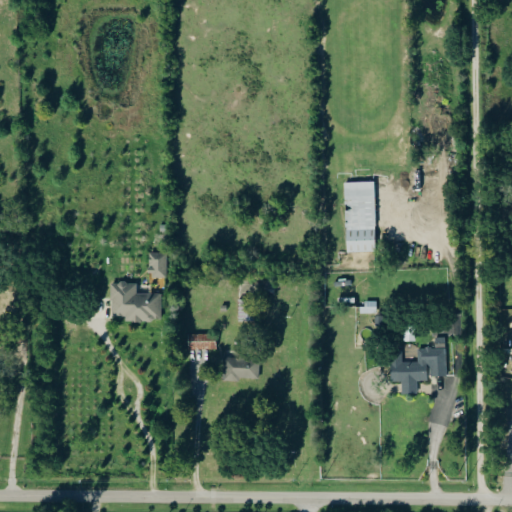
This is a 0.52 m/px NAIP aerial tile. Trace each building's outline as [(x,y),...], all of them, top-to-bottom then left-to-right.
[(344,182),(346,253),(376,252),(374,182),(344,182)] [(167,254),(149,253),(149,266),(150,266),(150,278),(166,279),(167,254)] [(162,295),(137,294),(137,284),(112,284),(112,320),(161,321),(162,295)] [(362,314),(377,314),(377,302),(363,302),(362,314)] [(216,350),(216,334),(189,335),(189,350),(216,350)] [(447,376),(446,338),(435,338),(436,348),(418,348),(418,362),(402,363),(402,350),(390,351),(391,382),(402,382),(402,395),(418,394),(417,381),(429,381),(429,377),(447,376)] [(260,359),(224,358),(223,380),(259,381),(260,359)]
